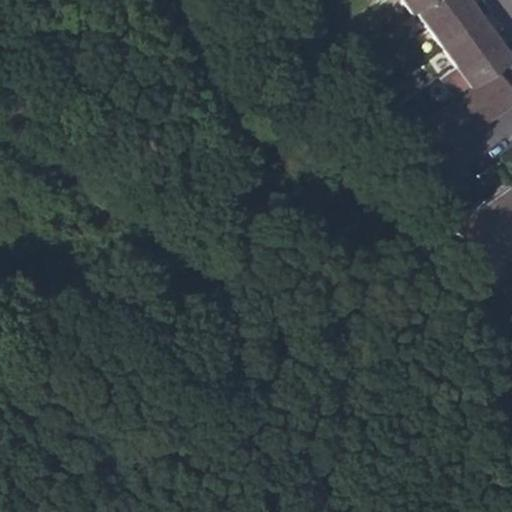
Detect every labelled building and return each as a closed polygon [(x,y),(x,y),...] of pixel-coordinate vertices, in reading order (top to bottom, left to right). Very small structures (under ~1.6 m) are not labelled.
[(398,0),(407,12),(412,9),(424,0),(398,0)] [(424,0),(412,9),(425,27),(462,0),(424,0)] [(462,0),(425,27),(439,46),(477,19),(463,0),(462,0)] [(439,46),(453,66),(492,38),(477,19),(439,46)] [(437,77),(450,96),(506,57),(492,38),(453,66),(437,77)] [(486,77),(506,105),(511,100),(511,94),(495,71),(486,77)] [(476,84),(496,112),(506,105),(486,77),(476,84)] [(466,91),(485,120),(496,112),(476,84),(466,91)] [(454,100),(474,129),(485,120),(466,91),(454,100)] [(443,108),(463,136),(474,129),(454,100),(443,108)] [(432,116),(452,145),(463,136),(443,108),(432,116)] [(420,124),(440,153),(452,145),(432,116),(420,124)] [(409,132),(430,161),(440,153),(420,124),(409,132)] [(398,140),(419,169),(430,161),(409,132),(398,140)] [(488,198),(511,232),(511,192),(507,185),(488,198)] [(469,212),(496,251),(511,239),(511,232),(488,198),(469,212)] [(449,226),(477,265),(496,251),(469,212),(449,226)] [(505,263),(496,251),(477,265),(486,277),(505,263)]
